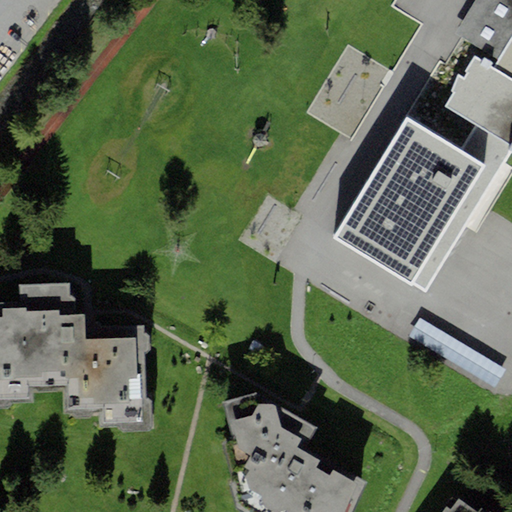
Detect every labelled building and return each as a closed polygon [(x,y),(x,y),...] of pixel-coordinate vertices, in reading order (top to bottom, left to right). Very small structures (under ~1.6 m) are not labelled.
[(486,54),(482,61),(511,79),(511,0),(476,0),(457,34),(486,54)] [(0,57),(0,79),(11,66),(0,57)] [(510,146),(511,143),(511,79),(482,61),(474,57),(465,71),(467,72),(463,79),(457,76),(452,92),(454,93),(446,106),(475,125),(460,151),(406,118),(333,238),(411,285),(412,284),(425,291),(510,146)] [(70,283),(19,285),(19,301),(0,301),(0,408),(7,409),(11,404),(32,403),(33,393),(62,390),(63,414),(69,414),(72,417),(98,416),(99,427),(115,427),(121,433),(147,431),(150,428),(150,401),(146,399),(144,354),(150,350),(148,337),(146,334),(143,334),(143,326),(85,326),(84,315),(75,315),(75,299),(70,296),(70,283)] [(495,389),(506,371),(420,320),(409,339),(495,389)] [(255,393),(222,402),(232,441),(228,441),(240,504),(255,511),(341,511),(357,484),(302,451),(306,446),(316,427),(255,393)] [(486,511),(481,508),(478,511),(476,511),(458,498),(449,509),(446,507),(442,511),(486,511)]
